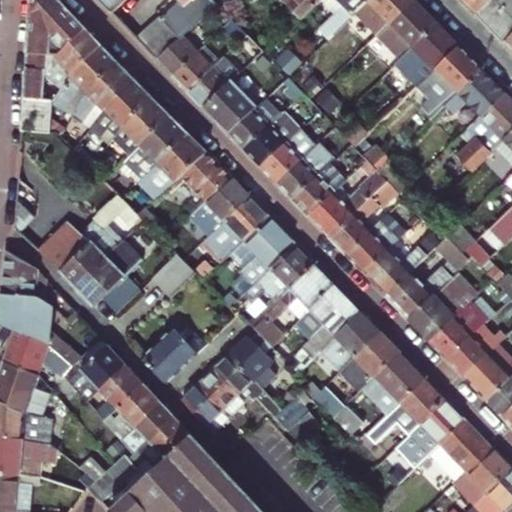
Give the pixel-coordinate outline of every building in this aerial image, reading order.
[(98,23),(76,0),(42,0),(39,48),(70,50),(98,23)] [(115,0),(121,6),(127,0),(178,0),(146,31),(168,54),(193,30),(215,9),(224,0),(115,0)] [(231,25),(233,22),(243,13),(229,0),(224,0),(215,9),(231,25)] [(303,0),(317,14),(330,0),(303,0)] [(352,0),(335,0),(344,9),(352,0)] [(390,34),(424,0),(377,0),(369,8),(367,10),(390,34)] [(451,20),(431,0),(424,0),(390,34),(413,58),(451,20)] [(468,0),(479,10),(489,0),(468,0)] [(507,39),(511,34),(511,0),(489,0),(479,10),(507,39)] [(355,16),(350,11),(345,16),(350,21),(355,16)] [(259,30),(243,13),(233,22),(249,40),(259,30)] [(451,20),(413,58),(395,74),(417,97),(448,66),(473,43),(451,20)] [(98,23),(70,50),(67,53),(60,68),(74,83),(83,68),(113,39),(98,23)] [(193,30),(168,54),(183,70),(209,46),(193,30)] [(131,58),(113,39),(83,68),(74,83),(66,94),(65,97),(74,103),(93,79),(101,88),(131,58)] [(456,101),(494,65),(473,43),(448,66),(460,78),(438,100),(448,110),(456,101)] [(225,62),(209,46),(183,70),(200,87),(225,62)] [(67,53),(70,50),(39,48),(36,95),(56,97),(57,89),(58,71),(60,68),(67,53)] [(215,103),(242,77),(252,68),(237,51),(225,62),(200,87),(215,103)] [(149,76),(131,58),(101,88),(118,106),(149,76)] [(511,83),(494,65),(456,101),(465,111),(479,98),(492,112),(511,92),(511,83)] [(313,87),(299,72),(294,77),(299,82),(295,86),(305,96),(306,95),(313,87)] [(166,94),(149,76),(118,106),(136,123),(166,94)] [(267,103),(242,77),(215,103),(239,129),(265,104),(267,103)] [(313,87),(306,95),(322,111),(329,105),(324,99),(313,87)] [(335,88),(324,99),(329,105),(346,122),(357,112),(335,88)] [(511,138),(511,92),(492,112),(482,122),(505,146),(511,138)] [(184,112),(166,94),(136,123),(154,141),(184,112)] [(56,97),(36,95),(34,127),(63,129),(65,97),(56,97)] [(267,103),(265,104),(280,120),(288,113),(272,97),(267,103)] [(254,145),(280,120),(265,104),(239,129),(254,145)] [(254,145),(270,161),(310,123),(294,106),(288,113),(280,120),(254,145)] [(147,164),(162,150),(171,160),(201,129),(184,112),(154,141),(139,156),(147,164)] [(452,124),(443,114),(421,136),(430,145),(452,124)] [(287,178),(327,140),(310,123),(270,161),(287,178)] [(91,138),(77,124),(75,127),(71,132),(85,145),(91,138)] [(173,190),(186,178),(194,172),(218,148),(201,129),(171,160),(152,180),(156,183),(161,178),(173,190)] [(362,139),(356,145),(371,161),(378,155),(362,139)] [(287,178),(303,195),(340,160),(342,157),(327,140),(287,178)] [(194,172),(217,197),(243,173),(218,148),(194,172)] [(102,162),(107,157),(103,153),(98,157),(102,162)] [(339,233),(398,176),(378,155),(371,161),(380,170),(353,195),(345,187),(319,212),(339,233)] [(111,161),(107,157),(102,162),(107,166),(111,161)] [(319,212),(345,187),(359,173),(353,167),(350,170),(340,160),(303,195),(319,212)] [(146,186),(128,168),(118,178),(131,190),(136,195),(146,186)] [(218,235),(262,193),(243,173),(217,197),(198,215),(218,235)] [(414,194),(398,176),(339,233),(356,250),(391,216),(408,200),(414,194)] [(195,189),(186,178),(173,190),(163,198),(169,205),(177,199),(179,202),(195,189)] [(72,267),(115,225),(140,199),(136,195),(131,190),(92,229),(78,217),(50,245),(72,267)] [(281,213),(262,193),(218,235),(213,240),(232,260),(256,237),(281,213)] [(418,198),(414,194),(408,200),(411,204),(418,198)] [(156,215),(152,211),(148,215),(152,219),(156,215)] [(282,265),(307,240),(281,213),(256,237),(282,265)] [(411,237),(391,216),(356,250),(376,271),(401,246),(411,237)] [(115,225),(72,267),(87,283),(118,253),(130,241),(115,225)] [(446,245),(470,269),(481,258),(458,233),(446,245)] [(302,285),(327,261),(307,240),(282,265),(256,289),(263,296),(274,286),(288,301),(289,299),(292,297),(296,293),(295,292),(302,285)] [(414,259),(401,246),(376,271),(396,293),(422,268),(438,253),(430,244),(414,259)] [(257,259),(247,248),(230,264),(241,275),(257,259)] [(6,250),(3,292),(37,296),(45,302),(48,279),(40,270),(6,250)] [(188,251),(165,273),(183,292),(206,269),(188,251)] [(87,283),(105,302),(114,294),(128,309),(151,287),(137,272),(147,262),(138,253),(128,263),(118,253),(87,283)] [(321,306),(346,281),(327,261),(302,285),(321,306)] [(396,293),(420,317),(446,292),(422,268),(396,293)] [(503,277),(499,282),(503,285),(508,281),(503,277)] [(321,306),(347,333),(373,308),(346,281),(321,306)] [(420,317),(440,338),(477,302),(456,281),(446,292),(420,317)] [(48,335),(51,305),(45,302),(37,296),(3,292),(0,322),(0,323),(15,330),(47,348),(55,354),(75,366),(83,357),(48,335)] [(303,301),(296,293),(292,297),(299,304),(303,301)] [(296,305),(289,299),(288,301),(284,305),(290,311),(296,305)] [(457,355),(491,322),(496,317),(480,299),(477,302),(440,338),(457,355)] [(366,352),(392,328),(373,308),(347,333),(366,352)] [(75,309),(69,320),(72,324),(79,313),(75,309)] [(277,311),(265,323),(284,342),(293,333),(296,330),(277,311)] [(473,372),(499,348),(511,335),(511,332),(508,328),(503,333),(491,322),(457,355),(473,372)] [(184,323),(165,342),(189,367),(209,348),(184,323)] [(411,349),(392,328),(366,352),(360,358),(356,362),(351,367),(371,387),(386,373),(411,349)] [(47,348),(15,330),(5,361),(37,378),(47,348)] [(258,331),(239,350),(264,376),(265,375),(277,362),(283,357),(262,334),(258,331)] [(284,342),(283,343),(305,365),(315,355),(293,333),(284,342)] [(108,345),(102,339),(88,353),(94,358),(108,345)] [(189,367),(165,342),(153,354),(177,380),(189,367)] [(348,352),(337,342),(316,363),(327,373),(348,352)] [(126,365),(108,345),(94,358),(80,372),(69,382),(88,402),(101,389),(126,365)] [(497,397),(511,383),(511,361),(499,348),(473,372),(497,397)] [(386,373),(412,401),(438,376),(411,349),(386,373)] [(239,350),(224,365),(256,398),(261,393),(264,396),(268,393),(285,412),(293,404),(272,383),(265,375),(264,376),(239,350)] [(75,366),(55,354),(49,366),(64,376),(75,366)] [(37,378),(5,361),(0,375),(0,401),(27,413),(37,378)] [(285,370),(277,362),(265,375),(272,383),(285,370)] [(126,365),(101,389),(120,409),(146,385),(126,365)] [(224,365),(209,379),(241,413),(256,398),(224,365)] [(80,372),(75,366),(64,376),(69,382),(80,372)] [(420,431),(457,396),(438,376),(412,401),(379,433),(387,441),(409,420),(420,431)] [(241,413),(209,379),(192,396),(224,429),(241,413)] [(336,381),(325,393),(344,414),(356,402),(336,381)] [(511,412),(511,383),(497,397),(511,412)] [(146,385),(120,409),(106,422),(124,441),(163,403),(146,385)] [(299,426),(311,415),(320,406),(326,400),(321,396),(312,386),(293,404),(285,412),(299,426)] [(442,449),(476,416),(457,396),(420,431),(431,442),(418,455),(426,464),(442,449)] [(65,405),(58,399),(54,403),(60,409),(65,405)] [(0,401),(0,436),(25,439),(45,447),(49,422),(27,413),(0,401)] [(357,401),(356,402),(344,414),(361,431),(373,418),(357,401)] [(124,441),(136,454),(175,416),(163,403),(124,441)] [(335,422),(320,406),(311,415),(326,431),(335,422)] [(175,416),(136,454),(134,456),(136,459),(141,454),(153,466),(147,471),(151,475),(194,436),(175,416)] [(504,445),(476,416),(442,449),(469,478),(504,445)] [(25,439),(0,436),(0,472),(31,476),(33,461),(56,463),(57,453),(50,449),(45,447),(25,439)] [(113,511),(264,511),(194,436),(151,475),(112,511),(113,511)] [(511,475),(511,453),(504,445),(469,478),(488,498),(511,475)] [(127,453),(109,470),(98,481),(90,489),(103,503),(138,471),(129,461),(132,458),(127,453)] [(99,462),(88,475),(98,481),(109,470),(99,462)] [(31,476),(0,472),(0,509),(18,511),(20,484),(40,486),(41,476),(31,476)] [(81,482),(90,489),(98,481),(88,475),(81,482)] [(511,511),(511,475),(488,498),(474,511),(495,511),(497,510),(499,511),(511,511)]
